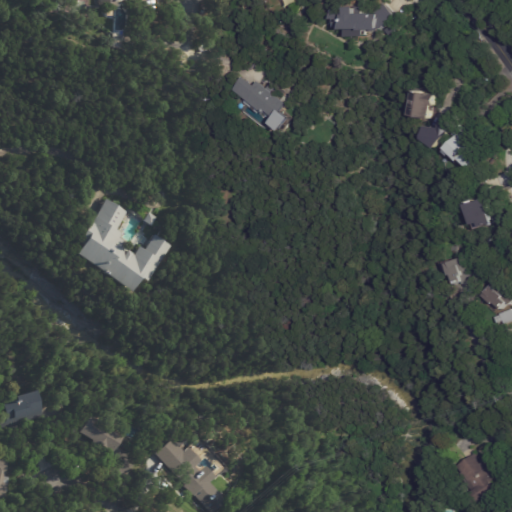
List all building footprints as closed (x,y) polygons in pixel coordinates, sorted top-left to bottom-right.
[(334,8),(334,29),(349,29),(349,37),(366,37),(366,32),(392,31),(392,5),(377,5),(377,14),(358,14),(358,7),(334,8)] [(260,84),(269,91),(273,85),(278,89),(274,94),(282,101),(285,98),(290,102),(287,105),(288,105),(276,120),(267,113),(264,116),(233,91),(243,79),(255,88),(259,83),(260,84)] [(435,108),(434,113),(431,112),(430,122),(408,118),(412,93),(437,97),(435,108)] [(285,125),(281,132),(274,127),(279,120),(285,125)] [(449,125),(452,125),(450,136),(436,151),(425,142),(427,128),(440,130),(441,124),(449,125)] [(473,147),(485,159),(472,172),(462,162),(460,164),(447,151),(471,127),(477,133),(466,144),(470,149),(473,147)] [(124,212),(125,213),(113,231),(119,235),(116,239),(123,243),(119,248),(131,256),(137,247),(143,251),(153,236),(170,247),(146,283),(140,279),(130,293),(73,255),(80,245),(75,242),(90,219),(92,220),(106,200),(124,212)] [(488,207),(495,227),(479,233),(469,206),(485,200),(488,207)] [(150,215),(155,218),(150,227),(142,222),(147,213),(150,215)] [(473,284),(467,285),(466,282),(458,285),(455,275),(453,276),(449,265),(473,256),(476,267),(474,267),(475,269),(474,270),(478,282),(473,284)] [(511,304),(511,306),(509,304),(504,309),(497,303),(495,304),(486,296),(489,293),(502,278),(511,287),(511,304)] [(511,321),(506,324),(505,321),(500,323),(497,316),(503,315),(502,313),(511,309),(511,321)] [(38,405),(41,417),(27,420),(25,414),(5,419),(0,402),(15,398),(14,393),(34,388),(38,405)] [(102,424),(121,435),(120,437),(132,444),(124,458),(99,443),(99,445),(91,440),(92,439),(78,430),(87,415),(102,424)] [(220,502),(210,511),(161,464),(176,448),(183,455),(188,451),(192,455),(187,461),(197,471),(203,465),(208,470),(202,476),(224,498),(220,502)] [(498,478),(491,482),(497,490),(477,504),(470,494),(473,492),(461,474),(463,473),(459,466),(478,452),(485,462),(487,460),(499,477),(498,478)]
